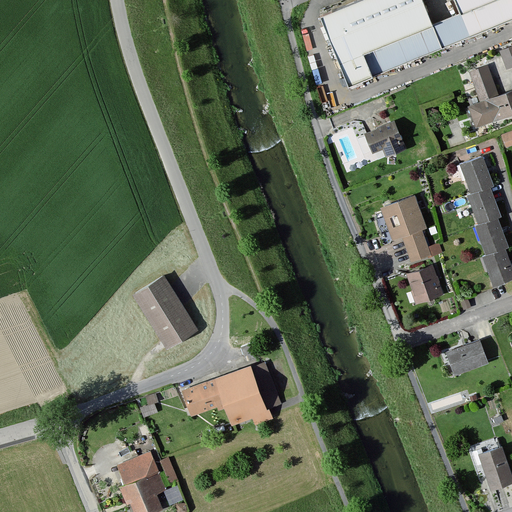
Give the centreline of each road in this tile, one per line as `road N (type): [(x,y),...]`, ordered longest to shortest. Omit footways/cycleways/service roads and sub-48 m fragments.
road 1 (residential): [(372,110),(323,135),(400,344),(511,303)]
road 2 (unclassified): [(117,0),(124,43),(219,280)]
road 3 (residential): [(219,280),(217,344),(200,370),(60,423)]
road 4 (unknown): [(327,128),(287,0)]
